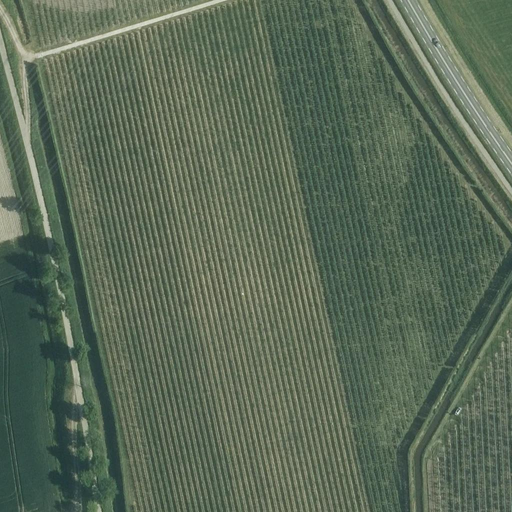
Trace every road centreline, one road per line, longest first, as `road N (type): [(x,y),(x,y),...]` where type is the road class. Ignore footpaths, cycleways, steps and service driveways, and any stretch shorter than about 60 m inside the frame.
road 1 (unclassified): [(99,511),(59,273),(0,30)]
road 2 (secondary): [(511,162),(409,0)]
